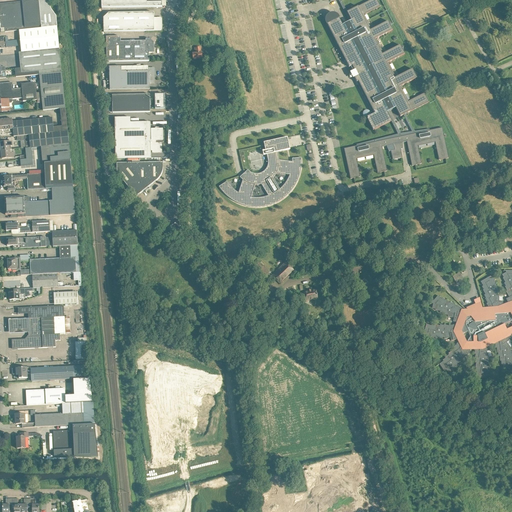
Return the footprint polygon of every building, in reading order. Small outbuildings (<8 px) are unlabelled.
[(35,0),(0,3),(0,20),(1,28),(5,28),(5,32),(19,31),(42,28),(57,27),(56,17),(51,9),(49,0),(35,0)] [(161,0),(101,0),(102,8),(162,7),(161,0)] [(393,160),(402,158),(400,149),(402,149),(402,142),(407,142),(412,166),(421,164),(418,146),(435,142),(439,160),(449,158),(442,128),(435,130),(430,131),(429,129),(415,131),(411,127),(407,118),(405,114),(429,102),(424,93),(408,101),(400,86),(417,78),(413,70),(412,69),(396,78),(396,77),(388,63),(405,54),(401,47),(400,45),(384,54),(376,39),(392,30),(388,21),(372,30),(368,22),(364,15),(380,6),(377,1),(376,0),(370,0),(347,12),(341,0),(338,0),(350,21),(349,22),(342,25),(339,19),(339,18),(327,24),(327,25),(328,25),(339,46),(341,45),(347,57),(345,58),(349,67),(352,66),(357,76),(354,78),(355,78),(371,111),(370,112),(369,111),(368,110),(367,110),(366,110),(365,110),(364,111),(363,112),(363,113),(363,114),(363,115),(363,116),(364,117),(365,117),(366,118),(367,117),(368,119),(367,119),(373,130),(384,125),(391,121),(398,134),(356,145),(357,146),(344,149),(350,179),(360,177),(356,159),(374,155),(377,173),(387,171),(382,147),(393,145),(394,148),(395,150),(391,151),(393,160)] [(154,13),(108,14),(104,18),(104,32),(161,31),(161,18),(157,18),(154,18),(154,13)] [(21,52),(26,51),(59,48),(57,27),(42,28),(19,31),(20,40),(21,46),(21,52)] [(153,42),(151,40),(151,39),(146,39),(146,41),(121,42),(121,37),(106,37),(106,54),(149,53),(154,53),(154,42),(153,42)] [(201,47),(195,48),(195,53),(192,54),(193,60),(203,58),(201,47)] [(39,75),(62,73),(59,49),(19,53),(20,68),(15,69),(16,77),(39,75)] [(149,61),(149,59),(149,53),(106,54),(107,62),(149,61)] [(109,67),(110,90),(150,89),(150,84),(154,83),(154,71),(152,68),(149,69),(149,71),(121,72),(121,67),(109,67)] [(41,92),(42,103),(43,111),(60,109),(65,108),(62,73),(39,75),(41,92)] [(0,84),(0,91),(1,99),(1,100),(9,100),(12,99),(23,98),(23,102),(37,100),(37,103),(42,103),(41,92),(37,93),(36,83),(21,84),(22,89),(12,90),(11,83),(0,84)] [(150,101),(150,99),(150,95),(112,95),(112,113),(145,112),(150,112),(150,109),(165,109),(165,95),(155,95),(155,100),(150,101)] [(2,112),(7,111),(10,111),(9,103),(12,103),(13,102),(12,99),(9,100),(1,100),(1,99),(0,99),(0,106),(1,107),(2,112)] [(52,118),(12,122),(13,134),(14,137),(17,136),(24,136),(29,135),(68,131),(65,108),(60,109),(62,126),(53,127),(52,118)] [(115,159),(117,159),(151,158),(151,151),(152,151),(152,153),(162,153),(161,131),(159,131),(158,128),(154,129),(154,131),(151,131),(150,122),(130,123),(130,118),(115,118),(115,159)] [(12,122),(12,119),(0,120),(0,135),(13,134),(12,122)] [(68,131),(29,135),(24,136),(24,140),(25,148),(31,148),(41,147),(69,144),(68,131)] [(229,185),(228,183),(227,182),(219,187),(220,189),(221,190),(223,192),(224,194),(226,195),(228,197),(229,198),(231,199),(233,201),(235,202),(237,203),(239,204),(241,205),(243,205),(245,206),(247,206),(250,207),(252,207),(254,207),(256,207),(258,207),(261,207),(263,207),(265,207),(267,206),(269,206),(271,205),(273,204),(275,203),(277,202),(279,201),(281,200),(282,199),(284,198),(286,197),(288,195),(289,193),(291,192),(292,190),(293,188),(295,187),(296,185),(297,183),(298,181),(298,179),(299,177),(300,175),(300,172),(301,170),(301,168),(301,166),(301,164),(301,162),(301,159),(301,158),(300,158),(292,159),(292,162),(290,162),(279,160),(278,158),(277,152),(283,151),(290,149),(287,138),(287,137),(283,138),(272,141),(264,143),(265,146),(265,150),(262,151),(263,155),(267,155),(268,160),(268,161),(268,162),(268,163),(268,164),(268,165),(268,166),(267,166),(267,167),(267,168),(266,169),(265,170),(265,171),(264,171),(264,172),(263,172),(262,172),(262,173),(261,173),(260,173),(260,174),(259,174),(258,174),(257,174),(256,174),(255,174),(254,174),(253,174),(253,173),(252,173),(251,173),(251,172),(250,172),(249,171),(248,170),(246,172),(245,173),(240,177),(243,180),(238,193),(237,192),(235,191),(234,190),(233,189),(231,187),(230,186),(229,185)] [(12,142),(5,142),(0,143),(1,151),(10,150),(9,146),(13,146),(12,142)] [(70,159),(69,144),(41,147),(42,162),(70,159)] [(26,159),(20,160),(21,166),(33,165),(31,148),(25,148),(26,155),(26,159)] [(10,154),(10,150),(1,151),(2,159),(14,158),(13,154),(10,154)] [(30,174),(27,174),(27,179),(28,190),(33,190),(52,189),(73,188),(72,178),(70,159),(42,162),(43,171),(30,171),(30,174)] [(136,197),(137,196),(146,189),(127,163),(117,164),(117,173),(136,197)] [(158,179),(159,178),(161,175),(162,173),(163,170),(163,168),(163,163),(127,163),(146,189),(156,181),(158,179)] [(3,176),(3,179),(4,178),(4,181),(3,181),(4,187),(7,187),(7,191),(15,191),(15,186),(13,186),(13,180),(27,179),(27,174),(12,175),(3,176)] [(25,202),(26,217),(75,215),(73,188),(52,189),(53,201),(30,202),(25,202)] [(5,215),(17,214),(18,217),(26,217),(25,202),(30,202),(30,197),(5,198),(5,215)] [(50,232),(50,221),(32,222),(32,233),(50,232)] [(178,221),(168,228),(180,243),(185,239),(181,234),(186,231),(178,221)] [(19,233),(18,223),(9,224),(9,226),(6,226),(6,231),(12,231),(12,234),(19,233)] [(77,230),(52,232),(53,247),(59,246),(78,246),(77,230)] [(46,237),(21,238),(21,248),(50,247),(49,237),(46,238),(46,237)] [(13,249),(17,249),(21,248),(21,238),(7,239),(7,246),(13,246),(13,249)] [(30,270),(20,270),(21,275),(32,275),(57,274),(80,272),(78,246),(59,246),(60,258),(30,260),(30,270)] [(20,264),(20,260),(20,257),(14,258),(15,259),(8,260),(8,270),(12,269),(12,271),(19,270),(19,264),(20,264)] [(272,275),(281,285),(295,272),(285,262),(282,266),(272,275)] [(259,270),(265,276),(269,272),(264,266),(259,270)] [(428,325),(426,324),(426,327),(425,328),(423,335),(423,336),(423,335),(424,334),(425,334),(426,335),(427,338),(430,338),(430,339),(432,338),(435,337),(435,339),(436,339),(439,338),(439,339),(440,339),(443,338),(444,338),(444,339),(450,337),(451,341),(457,339),(458,339),(459,342),(456,344),(457,345),(454,347),(455,348),(452,350),(451,351),(451,352),(449,353),(448,354),(449,355),(446,357),(445,358),(443,360),(443,361),(441,363),(439,364),(446,374),(446,373),(445,373),(446,371),(447,371),(450,373),(451,372),(452,370),(453,370),(453,369),(455,366),(456,366),(458,363),(459,363),(460,360),(461,359),(462,359),(465,354),(468,355),(470,350),(471,349),(474,349),(474,350),(475,351),(474,354),(476,354),(475,358),(475,359),(475,362),(475,363),(476,363),(476,366),(475,368),(476,368),(476,371),(475,372),(477,372),(476,375),(476,377),(487,379),(486,378),(485,377),(486,376),(490,375),(489,372),(490,372),(489,370),(488,367),(489,366),(488,363),(489,363),(489,362),(488,359),(487,358),(489,358),(487,352),(490,350),(489,346),(488,346),(494,343),(494,345),(495,345),(495,348),(497,348),(497,351),(497,353),(498,353),(498,356),(500,356),(500,360),(500,361),(501,361),(501,364),(501,365),(503,365),(503,368),(503,370),(508,369),(511,368),(511,354),(511,353),(511,352),(510,349),(509,348),(510,348),(507,342),(510,340),(508,337),(507,336),(511,334),(511,270),(505,271),(504,271),(505,271),(506,273),(505,273),(502,275),(504,278),(503,278),(504,280),(505,283),(504,283),(504,284),(506,286),(505,287),(505,288),(507,290),(507,291),(506,292),(509,298),(506,299),(508,303),(508,304),(502,307),(502,306),(502,302),(499,302),(499,296),(498,296),(498,295),(498,292),(498,291),(497,291),(497,288),(497,287),(495,287),(495,282),(494,282),(494,279),(490,279),(490,277),(491,276),(490,277),(481,282),(481,283),(483,286),(482,287),(484,290),(483,290),(484,292),(485,295),(484,295),(484,296),(486,298),(485,299),(486,300),(487,303),(486,304),(488,307),(487,307),(488,309),(483,309),(482,309),(482,308),(480,300),(480,302),(477,303),(476,301),(474,302),(475,302),(475,304),(466,308),(468,310),(465,311),(464,310),(461,308),(459,306),(458,306),(457,307),(455,305),(454,304),(453,304),(451,302),(450,302),(449,303),(447,301),(446,300),(445,300),(443,298),(442,298),(442,299),(439,297),(438,296),(430,304),(431,304),(433,304),(433,305),(432,308),(432,309),(435,309),(435,310),(437,311),(440,311),(440,313),(443,313),(443,314),(444,315),(447,315),(448,315),(448,317),(454,318),(453,322),(457,322),(457,326),(453,325),(452,326),(449,325),(449,326),(445,325),(444,325),(444,326),(441,325),(440,325),(440,326),(437,325),(435,325),(432,325),(431,324),(431,326),(428,325)] [(452,276),(456,284),(463,280),(459,272),(452,276)] [(33,288),(34,288),(58,287),(57,274),(32,275),(33,288)] [(364,280),(359,287),(362,289),(368,282),(364,280)] [(34,288),(33,288),(19,289),(19,292),(9,293),(10,300),(20,300),(19,295),(24,294),(25,298),(31,296),(29,292),(34,292),(34,288)] [(317,295),(316,290),(311,291),(311,290),(308,291),(308,292),(304,293),(305,298),(306,302),(309,301),(309,300),(317,298),(317,295)] [(82,292),(54,293),(55,305),(83,304),(82,292)] [(65,334),(64,317),(64,309),(64,306),(19,308),(19,311),(19,314),(28,314),(29,320),(29,334),(29,336),(26,340),(13,341),(13,350),(56,347),(56,341),(60,341),(60,335),(65,334)] [(15,320),(9,321),(10,335),(16,334),(29,334),(29,320),(15,320)] [(87,338),(86,338),(78,338),(78,342),(75,342),(76,360),(87,360),(87,338)] [(89,371),(85,371),(85,366),(67,367),(67,379),(85,379),(90,378),(89,371)] [(31,381),(49,380),(49,368),(31,369),(31,368),(27,368),(27,367),(26,368),(26,374),(27,373),(27,374),(31,374),(31,381)] [(67,367),(49,368),(49,380),(67,379),(67,367)] [(19,378),(24,378),(28,378),(27,374),(27,373),(26,374),(26,368),(18,368),(13,369),(13,375),(19,375),(19,378)] [(45,390),(26,391),(27,406),(46,405),(62,404),(72,404),(92,403),(90,380),(73,381),(74,396),(65,397),(65,389),(45,390)] [(63,414),(35,415),(35,423),(36,427),(73,425),(80,425),(95,424),(93,402),(92,403),(72,404),(62,404),(63,414)] [(25,414),(15,415),(16,424),(22,424),(22,428),(36,427),(35,423),(35,417),(35,423),(25,423),(25,414)] [(73,431),(53,432),(54,451),(54,456),(68,456),(89,457),(98,457),(95,424),(80,425),(73,425),(73,431)] [(16,437),(17,449),(26,448),(25,438),(28,437),(28,433),(20,433),(20,437),(16,437)] [(342,494),(335,511),(336,511),(341,511),(345,504),(349,506),(352,498),(342,494)] [(301,511),(297,496),(287,499),(288,506),(293,505),(294,511),(301,511)] [(2,505),(2,511),(9,511),(10,511),(10,509),(9,509),(9,505),(12,505),(12,499),(6,499),(6,505),(2,505)] [(12,505),(12,509),(14,509),(14,511),(20,511),(21,505),(18,505),(18,499),(12,499),(12,505)] [(30,499),(24,499),(24,505),(21,505),(20,511),(27,511),(27,505),(30,505),(30,499)] [(36,499),(30,499),(30,505),(32,505),(32,511),(38,511),(39,505),(36,505),(36,499)]
